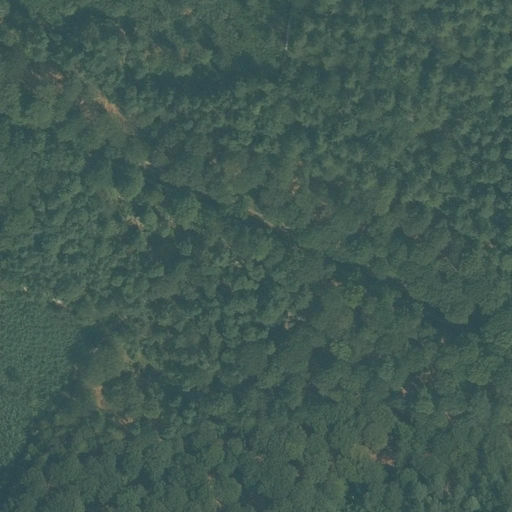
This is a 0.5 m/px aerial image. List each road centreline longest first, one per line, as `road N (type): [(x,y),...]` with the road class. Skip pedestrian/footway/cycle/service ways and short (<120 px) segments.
road 1 (unknown): [(511,266),(438,197),(399,180),(365,195),(314,243),(143,301),(85,307),(0,276)]
road 2 (track): [(0,107),(253,214),(511,341)]
road 3 (track): [(0,507),(36,421),(89,353),(225,215)]
road 4 (track): [(490,330),(344,511)]
